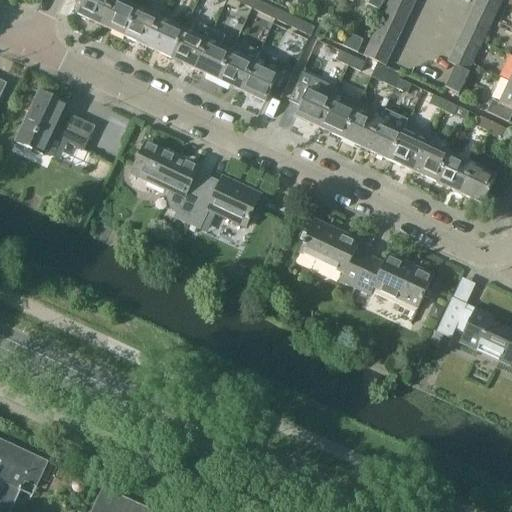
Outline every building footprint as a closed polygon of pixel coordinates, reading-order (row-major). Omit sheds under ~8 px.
[(101,26),(113,0),(77,0),(77,2),(83,4),(78,15),(101,26)] [(125,38),(138,10),(116,0),(113,0),(101,26),(125,38)] [(252,11),(256,2),(251,0),(242,0),(240,5),(252,11)] [(343,0),(353,4),(354,0),(365,0),(369,2),(367,6),(379,12),(384,0),(343,0)] [(411,13),(416,3),(410,0),(390,0),(389,3),(411,13)] [(493,19),(498,8),(480,0),(476,0),(472,9),(493,19)] [(502,0),(480,0),(498,8),(502,0)] [(263,16),(268,7),(256,2),(252,11),(263,16)] [(405,24),(411,13),(389,3),(384,14),(405,24)] [(279,13),(268,7),(263,16),(275,22),(279,13)] [(488,30),(493,19),(472,9),(467,20),(488,30)] [(148,49),(161,21),(138,10),(125,38),(148,49)] [(287,27),(291,18),(279,13),(275,22),(287,27)] [(400,35),(405,24),(384,14),(379,25),(400,35)] [(298,33),(302,24),(291,18),(287,27),(298,33)] [(483,41),(488,30),(467,20),(462,31),(483,41)] [(172,60),(185,32),(161,21),(148,49),(172,60)] [(315,30),(302,24),(298,33),(311,39),(315,30)] [(395,46),(400,35),(379,25),(373,35),(395,46)] [(195,71),(213,33),(201,27),(196,37),(185,32),(172,60),(195,71)] [(478,52),(483,41),(462,31),(457,42),(478,52)] [(219,82),(232,54),(220,49),(225,38),(213,33),(195,71),(219,82)] [(390,57),(395,46),(373,35),(368,46),(390,57)] [(349,36),(343,48),(356,54),(362,42),(349,36)] [(473,63),(478,52),(457,42),(452,53),(473,63)] [(242,93),(260,55),(237,44),(232,54),(219,82),(242,93)] [(384,68),(390,57),(368,46),(363,57),(377,64),(384,68)] [(347,67),(351,58),(340,53),(336,62),(347,67)] [(468,74),(473,63),(452,53),(446,64),(454,68),(468,74)] [(281,99),(295,71),(260,55),(242,93),(266,104),(270,94),(281,99)] [(365,64),(351,58),(347,67),(360,73),(365,64)] [(377,64),(370,78),(394,89),(398,80),(400,75),(384,68),(377,64)] [(458,95),(462,85),(468,74),(454,68),(444,89),(458,95)] [(302,74),(288,103),(300,108),(295,118),(319,129),(336,93),(337,91),(325,85),(302,74)] [(407,95),(411,86),(398,80),(394,89),(407,95)] [(511,85),(509,84),(498,106),(491,102),(486,114),(507,124),(511,114),(511,85)] [(54,138),(79,150),(84,152),(96,128),(66,114),(69,107),(39,93),(15,144),(45,158),(54,138)] [(341,140),(358,104),(336,93),(319,129),(341,140)] [(441,111),(445,102),(433,97),(429,106),(441,111)] [(453,117),(458,108),(445,102),(441,111),(453,117)] [(365,151),(378,123),(382,115),(358,104),(341,140),(365,151)] [(487,133),(492,124),(480,119),(476,128),(487,133)] [(389,162),(402,135),(378,123),(365,151),(389,162)] [(412,173),(425,145),(430,134),(407,124),(402,135),(389,162),(412,173)] [(500,139),(504,130),(492,124),(487,133),(500,139)] [(186,225),(208,180),(196,175),(199,168),(146,143),(134,168),(149,176),(146,183),(170,194),(168,197),(172,208),(178,211),(174,219),(186,225)] [(435,184),(448,156),(425,145),(412,173),(435,184)] [(459,195),(472,167),(448,156),(435,184),(459,195)] [(496,178),(472,167),(459,195),(483,206),(496,178)] [(219,186),(208,180),(186,225),(199,231),(208,212),(245,229),(260,197),(222,179),(219,186)] [(339,282),(354,289),(370,257),(356,250),(359,244),(314,222),(304,244),(304,243),(302,247),(303,247),(299,255),(343,275),(339,282)] [(384,263),(370,257),(354,289),(370,296),(373,289),(417,310),(421,302),(423,299),(422,299),(432,278),(387,257),(384,263)] [(475,311),(474,314),(469,312),(470,309),(452,300),(436,334),(450,340),(455,330),(464,335),(459,345),(509,368),(511,362),(511,334),(490,324),(492,319),(475,311)] [(433,304),(428,316),(439,321),(444,309),(433,304)] [(37,489),(49,464),(0,440),(0,483),(4,485),(0,494),(0,511),(11,511),(25,483),(37,489)] [(152,511),(102,488),(91,511),(152,511)]
